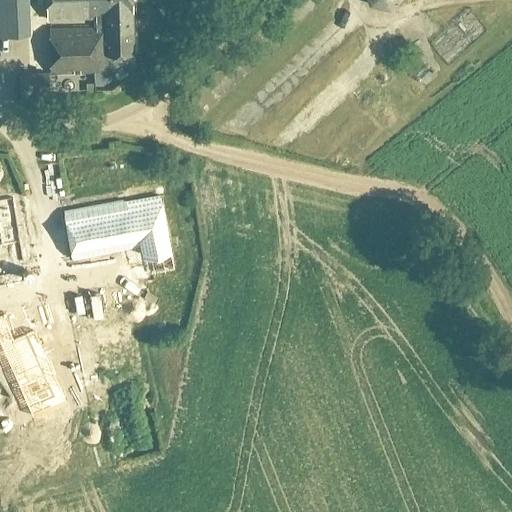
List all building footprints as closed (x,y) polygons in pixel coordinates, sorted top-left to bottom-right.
[(134,55),(133,33),(132,18),(133,18),(132,0),(46,0),(47,20),(96,18),(96,28),(50,29),(51,74),(107,72),(106,56),(134,55)] [(367,0),(369,5),(390,10),(399,0),(367,0)] [(24,74),(20,80),(21,104),(50,103),(49,74),(24,74)] [(391,132),(403,119),(385,104),(374,116),(391,132)] [(122,201),(64,212),(73,260),(141,247),(146,274),(174,269),(161,196),(123,203),(122,201)] [(0,265),(30,260),(22,223),(9,226),(6,209),(0,209),(0,265)] [(130,291),(125,270),(111,273),(116,294),(130,291)] [(113,274),(84,277),(90,326),(103,324),(104,339),(120,337),(113,274)] [(23,308),(0,317),(0,339),(33,415),(64,402),(23,308)] [(137,346),(103,351),(111,401),(145,396),(137,346)]
